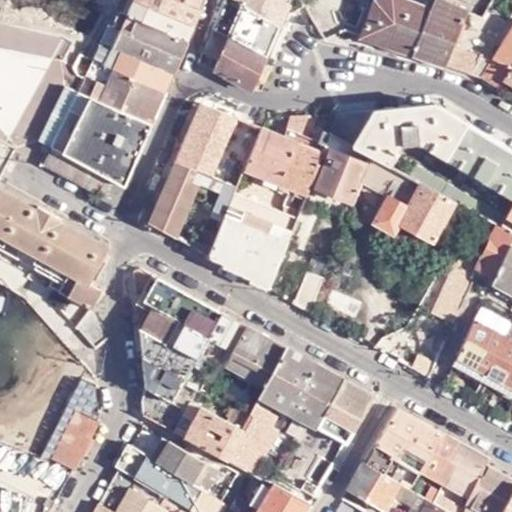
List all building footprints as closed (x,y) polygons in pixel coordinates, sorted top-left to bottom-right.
[(196,24),(141,0),(134,0),(129,14),(189,41),(193,30),(196,24)] [(203,8),(185,0),(141,0),(196,24),(203,8)] [(214,30),(231,37),(245,5),(236,0),(226,0),(221,14),(214,30)] [(245,4),(281,25),(287,10),(290,4),(283,0),(236,0),(245,5),(245,4)] [(287,10),(291,12),(305,4),(302,0),(283,0),(290,4),(287,10)] [(365,11),(356,34),(363,37),(390,46),(417,55),(433,11),(413,3),(406,0),(380,0),(377,2),(372,14),(365,11)] [(380,0),(406,0),(413,3),(413,0),(366,0),(362,10),(365,11),(372,14),(377,2),(380,0)] [(413,0),(413,3),(433,11),(437,0),(413,0)] [(437,0),(433,11),(417,55),(432,60),(447,65),(455,46),(463,25),(469,12),(440,0),(437,0)] [(231,37),(268,55),(281,25),(245,4),(245,5),(231,37)] [(189,41),(129,14),(121,30),(181,57),(189,41)] [(455,46),(447,65),(484,78),(504,90),(510,79),(511,80),(511,29),(492,61),(482,55),(455,46)] [(174,73),(181,57),(121,30),(113,47),(174,73)] [(220,62),(231,37),(214,30),(209,42),(203,54),(220,62)] [(253,89),(253,88),(259,75),(263,67),(268,55),(231,37),(220,62),(217,69),(253,89)] [(166,91),(174,73),(113,47),(105,65),(166,91)] [(159,108),(166,91),(105,65),(98,79),(97,81),(159,108)] [(152,124),(159,108),(97,81),(90,97),(149,123),(152,124)] [(53,148),(80,92),(78,92),(52,147),(53,148)] [(90,97),(80,92),(53,148),(64,153),(90,97)] [(97,171),(121,184),(149,123),(90,97),(64,153),(97,171)] [(176,163),(194,171),(195,169),(196,169),(223,113),(202,104),(176,163)] [(467,124),(436,105),(377,111),(354,147),(375,158),(390,166),(401,146),(419,145),(446,161),(467,124)] [(354,147),(377,111),(339,115),(331,134),(354,147)] [(284,138),(299,143),(310,116),(291,117),(284,138)] [(125,186),(152,124),(149,123),(121,184),(125,186)] [(490,188),(511,201),(511,151),(501,145),(467,124),(446,161),(475,178),(484,184),(490,188)] [(307,194),(327,145),(310,138),(307,146),(299,143),(284,138),(264,130),(248,170),(263,176),(282,185),(292,189),(307,194)] [(97,171),(64,153),(53,148),(45,164),(88,188),(97,171)] [(352,200),(367,162),(332,149),(317,187),(352,200)] [(401,192),(409,177),(390,166),(375,158),(368,174),(375,178),(401,192)] [(194,171),(176,163),(150,223),(175,238),(185,243),(210,257),(236,193),(238,188),(196,169),(195,169),(194,171)] [(502,229),(504,227),(508,220),(416,168),(410,178),(420,184),(455,203),(498,227),(502,229)] [(366,200),(375,178),(368,174),(358,197),(366,200)] [(275,202),(282,185),(263,176),(256,194),(275,202)] [(434,243),(455,203),(420,184),(407,208),(391,198),(376,223),(395,233),(400,224),(434,243)] [(101,260),(107,249),(60,223),(60,220),(49,214),(37,208),(36,209),(0,188),(0,234),(69,273),(88,283),(89,283),(91,277),(101,260)] [(301,209),(307,194),(292,189),(285,203),(301,209)] [(268,289),(297,218),(236,193),(210,257),(239,273),(268,289)] [(478,272),(494,280),(495,281),(510,247),(511,243),(511,231),(504,227),(502,229),(498,227),(477,271),(478,272)] [(27,277),(31,280),(47,288),(50,285),(89,309),(100,289),(89,283),(88,283),(69,273),(0,234),(0,248),(33,267),(28,276),(27,277)] [(511,292),(511,247),(510,247),(495,281),(494,280),(493,282),(511,292)] [(456,318),(477,274),(461,267),(440,310),(456,318)] [(308,271),(294,303),(309,312),(323,278),(308,271)] [(196,298),(157,276),(143,302),(137,303),(143,357),(184,379),(201,349),(214,356),(218,347),(206,340),(208,336),(224,345),(238,321),(229,316),(196,298)] [(476,321),(459,357),(489,374),(508,338),(476,321)] [(267,337),(247,325),(225,365),(265,388),(286,348),(267,337)] [(511,386),(511,340),(508,338),(489,374),(511,386)] [(344,379),(286,348),(265,388),(260,397),(295,416),(309,423),(318,428),(344,379)] [(143,357),(146,387),(171,400),(172,400),(182,384),(183,382),(184,379),(143,357)] [(511,397),(511,386),(489,374),(485,382),(511,397)] [(335,438),(346,444),(375,396),(359,388),(344,379),(318,428),(335,438)] [(172,400),(171,400),(170,402),(186,411),(196,392),(182,384),(172,400)] [(144,413),(148,416),(149,415),(159,421),(167,407),(170,402),(171,400),(146,387),(141,401),(144,413)] [(276,415),(256,404),(251,415),(242,429),(227,458),(247,469),(251,471),(254,473),(277,429),(270,426),(276,415)] [(167,407),(159,421),(186,435),(193,421),(167,407)] [(193,421),(186,435),(195,440),(211,412),(202,407),(193,421)] [(402,437),(414,417),(406,413),(397,408),(376,444),(395,455),(394,457),(399,460),(410,442),(402,437)] [(53,457),(76,468),(99,421),(77,409),(53,457)] [(211,412),(195,440),(227,458),(242,429),(211,412)] [(309,423),(295,416),(288,431),(300,438),(303,434),(309,423)] [(419,471),(421,469),(442,433),(428,425),(414,417),(402,437),(410,442),(399,460),(402,462),(419,471)] [(335,438),(318,428),(309,423),(303,434),(325,446),(335,438)] [(443,482),(458,442),(442,433),(421,469),(443,482)] [(169,440),(157,460),(182,475),(192,481),(203,461),(201,459),(169,440)] [(485,465),(487,466),(490,459),(474,450),(458,442),(443,482),(470,498),(485,465)] [(137,478),(168,498),(182,475),(157,460),(132,444),(126,456),(119,467),(137,478)] [(395,455),(376,444),(364,463),(383,474),(394,457),(395,455)] [(219,471),(203,461),(192,481),(207,491),(215,477),(217,478),(219,476),(217,475),(219,471)] [(299,475),(289,493),(310,504),(330,470),(314,462),(304,478),(299,475)] [(380,509),(390,493),(397,482),(392,479),(383,474),(364,463),(348,490),(380,509)] [(484,511),(486,511),(502,511),(511,494),(511,479),(502,475),(487,466),(485,465),(470,498),(468,503),(484,511)] [(114,476),(131,487),(137,478),(119,467),(114,476)] [(230,511),(255,511),(273,483),(254,473),(251,471),(229,509),(231,511),(230,511)] [(168,498),(192,511),(214,511),(223,500),(207,491),(192,481),(182,475),(168,498)] [(130,488),(131,487),(114,476),(113,478),(130,488)] [(418,494),(427,500),(432,489),(415,479),(409,489),(418,494)] [(413,507),(418,494),(409,489),(397,482),(390,493),(413,507)] [(255,511),(304,511),(310,504),(289,493),(273,483),(255,511)] [(164,511),(166,509),(131,487),(130,488),(116,511),(164,511)] [(421,511),(427,500),(418,494),(413,507),(410,511),(421,511)] [(434,503),(448,511),(463,511),(465,509),(438,494),(434,503)] [(511,511),(511,494),(502,511),(511,511)] [(223,500),(214,511),(222,511),(228,503),(226,502),(223,500)] [(448,511),(434,503),(427,500),(421,511),(448,511)] [(93,511),(115,511),(99,502),(93,511)] [(482,511),(484,511),(468,503),(465,509),(463,511),(482,511)]
